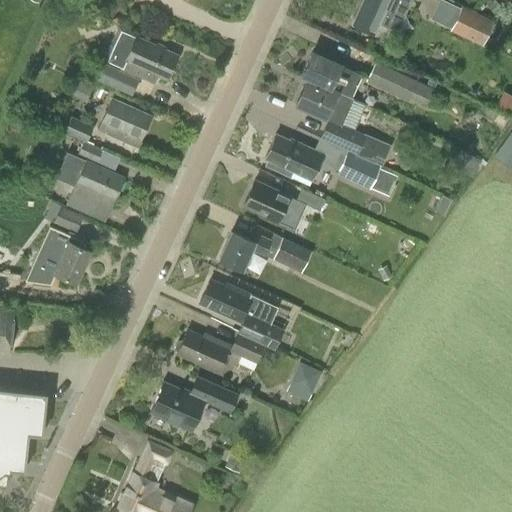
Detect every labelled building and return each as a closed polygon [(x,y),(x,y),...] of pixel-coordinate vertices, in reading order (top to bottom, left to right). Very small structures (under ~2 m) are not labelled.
[(410,0),(364,0),(353,25),(373,34),(384,11),(402,19),(410,0)] [(467,11),(444,0),(441,0),(432,21),(456,33),(467,11)] [(177,55),(138,37),(139,34),(120,25),(103,59),(119,67),(118,70),(97,60),(89,77),(132,96),(140,77),(153,83),(157,75),(166,79),(177,55)] [(311,52),(300,76),(352,101),(353,99),(351,98),(361,74),(341,65),(311,52)] [(434,89),(375,61),(366,81),(407,101),(409,97),(427,105),(434,89)] [(352,101),(300,76),(300,77),(305,79),(294,104),(325,118),(324,120),(326,121),(319,138),(372,160),(380,142),(363,134),(364,134),(342,124),(352,101)] [(111,99),(98,128),(137,145),(150,116),(111,99)] [(63,132),(85,142),(93,126),(71,116),(63,132)] [(511,168),(511,127),(493,155),(511,168)] [(323,153),(305,145),(289,138),(289,139),(275,133),(263,158),(312,180),(323,153)] [(77,154),(96,162),(102,149),(82,141),(77,154)] [(451,166),(472,177),(481,160),(459,149),(451,166)] [(335,174),(367,189),(368,187),(387,195),(396,175),(379,168),(380,165),(346,150),(335,174)] [(85,162),(75,185),(67,204),(104,220),(112,200),(122,178),(85,162)] [(295,199),(288,196),(253,180),(242,205),(277,221),(276,224),(294,231),(305,204),(319,210),(324,198),(300,187),(295,199)] [(53,221),(75,232),(83,217),(60,206),(53,221)] [(90,251),(70,242),(73,236),(55,227),(46,244),(62,251),(53,272),(76,283),(90,251)] [(255,232),(251,240),(230,230),(218,259),(242,269),(251,250),(263,256),(264,254),(300,273),(311,251),(273,232),(270,240),(255,232)] [(277,307),(252,295),(224,283),(223,285),(208,279),(197,302),(240,321),(236,331),(264,344),(264,345),(274,349),(283,328),(270,322),(277,307)] [(13,310),(0,308),(0,353),(8,354),(13,310)] [(236,331),(230,345),(202,333),(201,336),(186,329),(175,352),(218,372),(228,350),(255,362),(264,345),(264,344),(236,331)] [(308,399),(320,368),(298,359),(285,390),(308,399)] [(190,430),(203,401),(188,393),(162,382),(149,411),(190,430)] [(238,394),(216,384),(207,403),(230,414),(238,394)] [(0,468),(9,470),(10,465),(24,467),(28,429),(42,431),(46,392),(0,386),(0,468)] [(138,457),(132,472),(117,505),(132,511),(188,511),(192,504),(154,487),(156,482),(164,464),(166,465),(172,449),(147,438),(138,457)]
